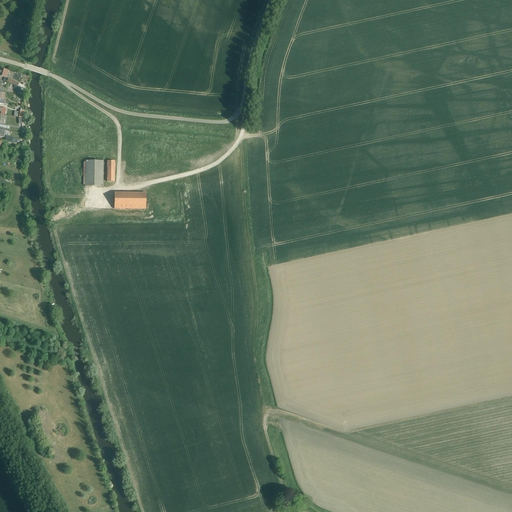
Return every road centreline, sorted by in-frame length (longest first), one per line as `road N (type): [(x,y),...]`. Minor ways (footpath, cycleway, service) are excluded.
road 1 (track): [(511,397),(345,432),(268,414),(287,511)]
road 2 (unclassified): [(47,73),(119,111),(227,121),(242,105),(269,0)]
road 3 (track): [(256,253),(268,414)]
